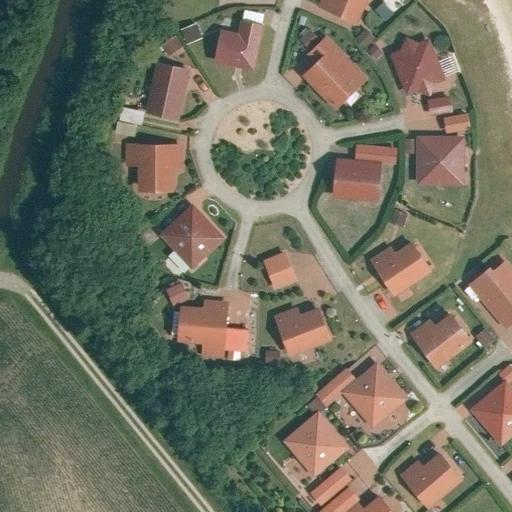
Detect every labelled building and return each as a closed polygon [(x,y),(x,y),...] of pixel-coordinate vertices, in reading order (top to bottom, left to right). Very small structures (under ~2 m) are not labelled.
[(325,0),(322,8),(353,24),(364,0),(325,0)] [(187,43),(203,38),(198,23),(182,29),(187,43)] [(259,34),(224,26),(216,60),(251,68),(259,34)] [(167,55),(181,47),(176,38),(162,45),(167,55)] [(432,45),(397,55),(407,88),(441,78),(432,45)] [(336,47),(304,76),(333,107),(365,77),(336,47)] [(190,70),(157,65),(148,113),(181,119),(190,70)] [(450,97),(428,99),(429,115),(451,114),(450,97)] [(142,125),(144,112),(121,107),(116,133),(134,136),(136,124),(142,125)] [(467,112),(442,118),(446,134),(470,128),(467,112)] [(462,144),(423,141),(420,179),(460,182),(462,144)] [(173,148),(137,149),(138,184),(174,183),(173,148)] [(378,167),(343,164),(339,198),(375,201),(378,167)] [(187,215),(162,241),(187,265),(212,239),(187,215)] [(407,246),(376,265),(395,295),(425,276),(407,246)] [(290,249),(261,257),(271,291),(300,282),(290,249)] [(511,276),(504,267),(477,290),(508,327),(511,322),(511,276)] [(172,305),(189,298),(183,282),(166,289),(172,305)] [(226,357),(230,304),(204,302),(204,310),(179,308),(175,353),(226,357)] [(297,311),(276,318),(289,355),(329,342),(318,309),(299,316),(297,311)] [(442,319),(414,341),(436,368),(464,346),(442,319)] [(483,348),(494,341),(487,329),(476,336),(483,348)] [(378,370),(349,394),(372,422),(401,397),(378,370)] [(511,402),(504,394),(478,418),(502,443),(511,433),(511,402)] [(319,420),(291,443),(313,470),(341,447),(319,420)] [(352,479),(373,464),(360,446),(339,461),(352,479)] [(435,457),(408,481),(430,507),(457,483),(435,457)] [(320,506),(351,480),(340,467),(309,493),(320,506)] [(363,511),(360,508),(354,511),(383,511),(376,503),(365,511),(363,511)]
